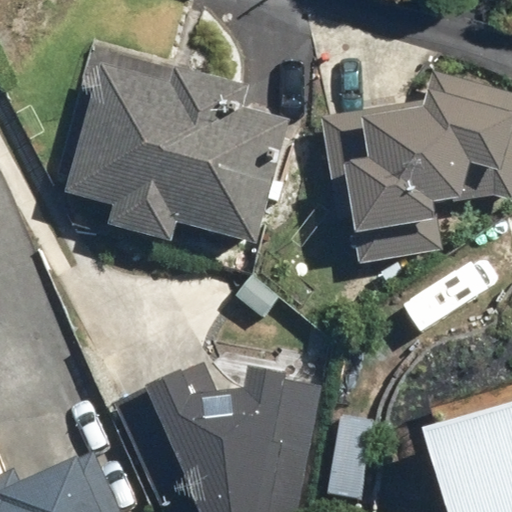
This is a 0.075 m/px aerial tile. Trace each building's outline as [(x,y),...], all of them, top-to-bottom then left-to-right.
[(329,121),(316,124),(333,226),(342,224),(343,245),(351,245),(355,269),(440,257),(435,213),(449,211),(461,176),(491,184),(507,130),(511,131),(511,97),(431,78),(423,101),(414,95),(419,75),(441,55),(309,14),(329,121)] [(163,94),(94,73),(58,201),(106,215),(100,236),(159,253),(165,232),(246,256),(279,130),(236,117),(242,97),(169,74),(163,94)] [(154,511),(293,511),(313,396),(235,380),(224,388),(208,382),(202,370),(107,410),(154,511)] [(511,511),(511,411),(408,444),(429,511),(511,511)] [(0,511),(115,511),(93,462),(21,493),(12,474),(0,479),(0,511)]
